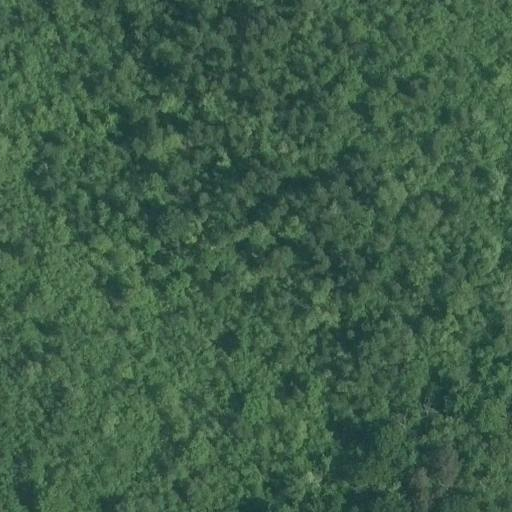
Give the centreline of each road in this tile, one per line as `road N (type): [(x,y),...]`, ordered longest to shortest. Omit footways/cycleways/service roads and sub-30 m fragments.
road 1 (track): [(35,0),(233,390),(240,511)]
road 2 (track): [(293,511),(511,388)]
